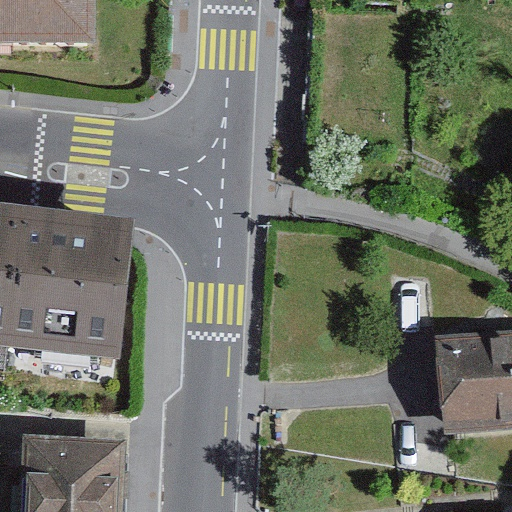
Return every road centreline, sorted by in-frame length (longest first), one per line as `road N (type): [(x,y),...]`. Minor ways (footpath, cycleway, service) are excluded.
road 1 (residential): [(229,185),(209,511)]
road 2 (residential): [(229,185),(0,161)]
road 3 (unknown): [(252,400),(402,392),(422,383),(429,355)]
road 4 (residential): [(238,0),(229,185)]
